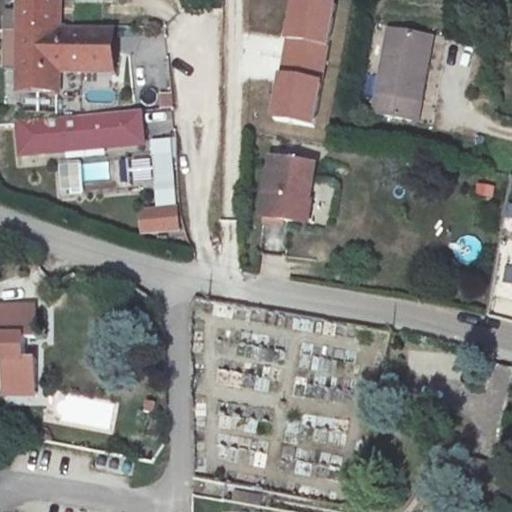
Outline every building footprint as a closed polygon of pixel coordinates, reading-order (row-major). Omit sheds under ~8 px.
[(24,0),(24,86),(62,87),(61,67),(114,69),(116,29),(63,24),(62,0),(24,0)] [(295,0),(284,72),(325,79),(337,4),(310,0),(295,0)] [(422,69),(427,38),(391,31),(376,114),(419,122),(428,70),(422,69)] [(433,39),(427,38),(422,69),(428,70),(433,39)] [(317,130),(325,79),(284,72),(275,123),(317,130)] [(143,112),(120,115),(123,145),(146,143),(143,112)] [(120,115),(19,123),(21,152),(123,145),(120,115)] [(150,143),(151,160),(164,159),(166,189),(173,189),(169,141),(150,143)] [(323,163),(278,157),(271,217),(304,221),(306,205),(317,208),(323,163)] [(164,159),(151,160),(155,214),(151,214),(153,235),(176,234),(173,189),(166,189),(164,159)] [(153,235),(151,214),(139,215),(140,236),(153,235)] [(0,326),(36,324),(35,300),(0,302),(0,326)] [(0,371),(4,372),(4,379),(35,382),(34,355),(33,333),(0,332),(0,371)] [(35,382),(4,379),(3,395),(36,397),(35,382)]
